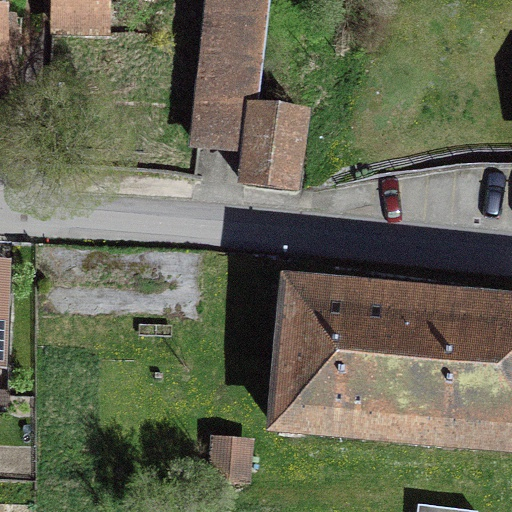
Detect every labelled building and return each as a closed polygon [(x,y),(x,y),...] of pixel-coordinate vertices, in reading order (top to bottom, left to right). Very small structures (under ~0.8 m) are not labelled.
[(103,0),(57,0),(57,30),(102,31),(103,0)] [(0,95),(18,95),(16,29),(8,30),(7,9),(0,9),(0,95)] [(245,163),(251,111),(260,43),(217,40),(204,159),(245,163)] [(251,111),(245,163),(243,185),(294,191),(304,117),(251,111)] [(511,311),(289,290),(276,429),(511,451),(511,311)]
